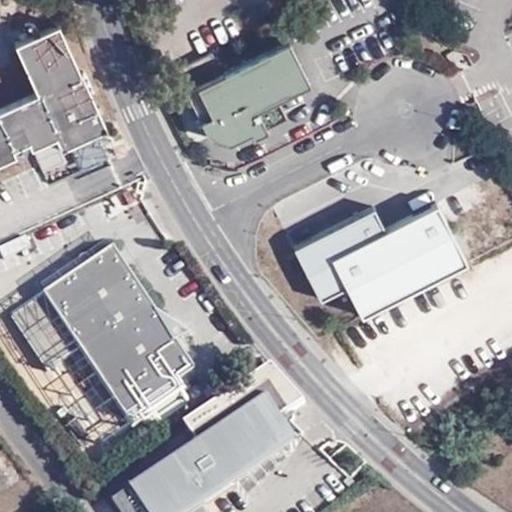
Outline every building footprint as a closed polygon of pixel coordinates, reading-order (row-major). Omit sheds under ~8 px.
[(13,41),(35,91),(0,107),(0,160),(11,156),(8,149),(25,141),(28,148),(52,137),(57,148),(67,143),(77,167),(105,154),(94,130),(102,126),(55,22),(13,41)] [(286,30),(197,75),(211,102),(198,109),(209,123),(229,128),(249,118),(252,123),(285,106),(274,89),(309,69),(286,30)] [(340,285),(356,316),(462,263),(443,224),(432,201),(379,228),(368,206),(288,245),(315,298),(340,285)] [(196,375),(113,250),(8,320),(45,376),(80,353),(99,381),(85,390),(100,413),(115,403),(118,408),(106,417),(121,440),(188,395),(181,385),(196,375)] [(391,306),(403,333),(436,319),(424,292),(391,306)] [(274,359),(186,415),(198,434),(108,494),(119,511),(185,511),(225,485),(300,430),(285,408),(307,392),(274,359)]
